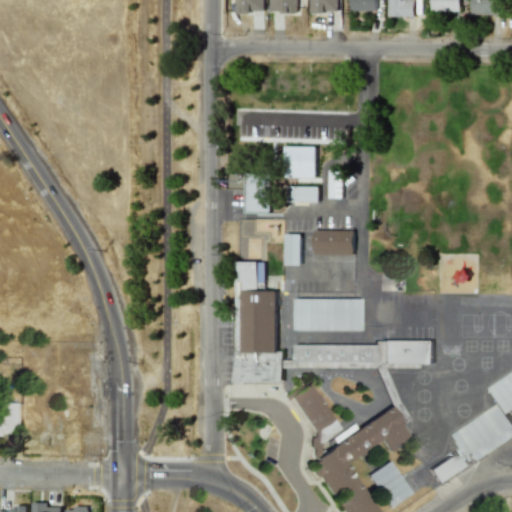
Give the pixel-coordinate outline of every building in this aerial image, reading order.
[(263,0),(235,0),(235,11),(263,12),(263,0)] [(297,12),(297,0),(268,0),(269,12),(297,12)] [(308,0),(309,12),(338,11),(337,0),(308,0)] [(375,0),(349,0),(349,10),(375,10),(375,0)] [(413,0),(387,0),(387,16),(413,16),(413,0)] [(430,0),(430,10),(459,10),(459,0),(430,0)] [(499,14),(499,0),(470,0),(470,14),(499,14)] [(284,177),(315,177),(316,146),(284,145),(284,177)] [(270,211),(270,173),(246,173),(246,211),(270,211)] [(319,185),(288,185),(288,201),(319,201),(319,185)] [(313,254),(353,255),(354,230),(313,229),(313,254)] [(301,233),(285,233),(284,265),(300,265),(301,233)] [(264,261),(235,261),(234,382),(282,382),(282,350),(276,350),(276,289),(264,289),(264,261)] [(357,298),(294,298),(294,329),(357,330),(357,298)] [(432,364),(432,340),(372,340),(372,344),(294,344),(294,359),(283,359),(283,364),(432,364)] [(511,371),(489,388),(506,413),(511,409),(511,371)] [(288,395),(312,431),(311,437),(308,437),(308,448),(310,448),(310,456),(317,452),(318,442),(337,430),(306,383),(288,395)] [(0,435),(15,436),(16,403),(0,402),(0,435)] [(511,431),(511,423),(498,404),(453,434),(470,460),(511,431)] [(374,511),(343,463),(379,441),(386,452),(408,438),(388,407),(317,452),(310,456),(305,460),(327,494),(333,490),(339,500),(335,503),(340,511),(374,511)] [(408,492),(385,460),(364,475),(387,507),(408,492)] [(60,511),(61,507),(48,506),(48,503),(32,502),(31,511),(60,511)]
